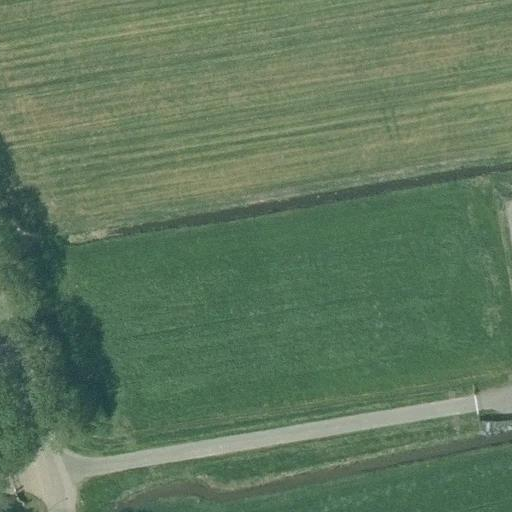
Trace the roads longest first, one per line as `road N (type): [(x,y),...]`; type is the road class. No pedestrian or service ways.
road 1 (track): [(72,476),(511,398)]
road 2 (unclassified): [(0,323),(57,511)]
